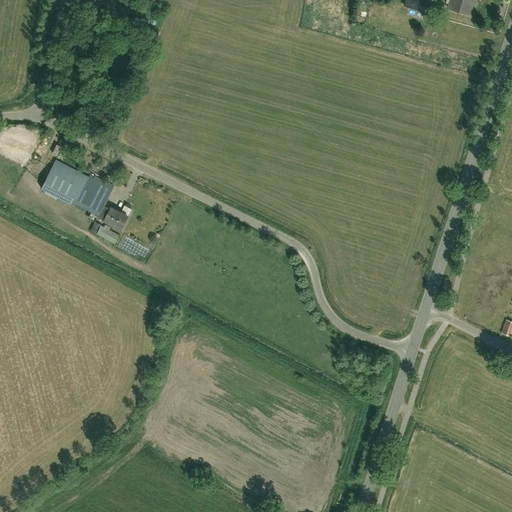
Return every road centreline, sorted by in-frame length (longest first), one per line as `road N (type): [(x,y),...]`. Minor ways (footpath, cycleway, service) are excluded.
road 1 (tertiary): [(425,309),(511,34)]
road 2 (unclassified): [(293,243),(36,118)]
road 3 (unclassified): [(293,243),(311,263),(333,319),(411,352)]
road 4 (tertiary): [(360,511),(411,352)]
road 5 (unclassified): [(36,118),(62,0)]
